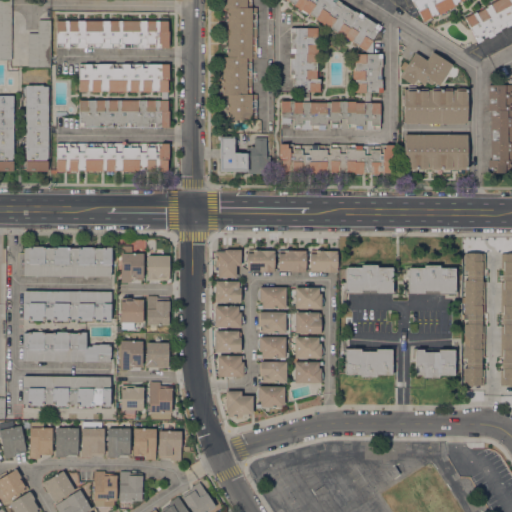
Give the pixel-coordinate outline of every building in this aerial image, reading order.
[(0,0),(9,0),(9,59),(0,59),(0,0)] [(251,0),(251,7),(256,7),(256,58),(251,58),(251,94),(256,94),(256,120),(227,120),(227,95),(222,95),(222,56),(227,56),(227,8),(222,8),(222,0),(251,0)] [(301,27),(309,14),(301,9),(300,10),(293,6),(293,4),(286,0),(338,0),(341,2),(341,3),(354,11),(354,10),(358,13),(359,12),(363,15),(362,15),(376,24),(376,23),(381,26),(372,39),(372,54),(381,54),(381,66),(380,66),(380,79),(381,79),(381,92),(354,92),(354,79),(353,79),(353,66),(354,66),(354,54),(365,54),(365,50),(343,36),(343,37),(337,34),(337,33),(329,27),(329,28),(321,24),(322,23),(314,18),(308,27),(317,27),(317,44),(318,44),(318,53),(317,53),(317,78),(319,78),(319,91),(293,91),(293,78),(289,78),(289,53),(290,53),(290,48),(290,40),(289,40),(289,27),(301,27)] [(433,14),(423,20),(412,0),(411,1),(410,0),(461,0),(456,3),(457,4),(435,16),(433,14)] [(511,0),(511,23),(506,27),(505,26),(499,29),(500,30),(493,34),(494,35),(488,38),(487,36),(482,39),(482,40),(476,43),(474,38),(475,37),(469,27),(464,18),(475,12),(476,13),(487,7),(486,5),(496,0),(511,0)] [(27,33),(39,33),(39,19),(49,19),(49,67),(27,67),(27,33)] [(167,20),(167,31),(168,31),(168,47),(56,47),(56,20),(167,20)] [(431,51),(452,64),(439,85),(433,81),(431,84),(426,81),(424,84),(419,81),(418,83),(415,81),(413,84),(399,76),(414,52),(426,60),(431,51)] [(78,91),(78,64),(168,64),(168,80),(167,80),(167,91),(78,91)] [(487,84),(511,84),(511,109),(511,160),(511,173),(487,173),(487,172),(485,172),(485,168),(487,168),(487,159),(489,159),(490,110),(487,110),(487,84)] [(47,158),(46,158),(46,161),(47,161),(47,171),(25,171),(25,161),(27,161),(27,158),(25,158),(25,85),(43,85),(43,86),(48,86),(47,158)] [(403,123),(403,88),(467,88),(467,124),(403,123)] [(13,158),(11,158),(11,161),(13,161),(13,171),(0,171),(0,95),(13,95),(13,158)] [(167,100),(167,127),(78,127),(78,100),(167,100)] [(293,101),(293,102),(330,102),(330,101),(354,101),(354,102),(379,102),(379,129),(354,129),(354,128),(329,128),(329,129),(292,129),(292,128),(280,128),(280,101),(293,101)] [(467,134),(467,169),(403,169),(403,134),(467,134)] [(219,136),(233,136),(233,153),(245,153),(245,146),(254,146),(254,137),(269,137),(269,173),(246,173),(246,171),(219,171),(219,136)] [(167,143),(167,170),(56,170),(56,143),(167,143)] [(293,144),(293,145),(329,145),(329,144),(354,144),(354,145),(379,146),(379,144),(393,144),(393,172),(379,172),(379,173),(354,172),(354,171),(329,171),(329,172),(292,172),(292,171),(279,170),(279,144),(293,144)] [(23,275),(23,247),(28,247),(30,247),(30,246),(42,246),(42,247),(44,247),(44,248),(52,248),(52,247),(55,247),(55,246),(66,246),(66,247),(69,247),(69,248),(77,248),(77,247),(79,247),(79,246),(91,247),(91,248),(94,248),(102,248),(104,248),(104,247),(111,247),(111,276),(23,275)] [(240,265),(235,265),(235,277),(217,277),(217,266),(214,266),(214,251),(215,251),(215,249),(225,249),(225,250),(240,249),(240,265)] [(259,271),(259,270),(246,270),(246,250),(273,250),(273,271),(259,271)] [(290,271),(278,271),(278,250),(305,251),(305,272),(290,271)] [(322,272),(322,271),(309,271),(309,250),(336,250),(336,272),(322,272)] [(142,253),(142,275),(143,275),(143,279),(131,279),(131,282),(120,282),(121,253),(142,253)] [(484,313),(482,312),(482,325),(484,325),(484,356),(482,356),(482,369),(483,369),(483,385),(460,385),(461,343),(463,343),(463,324),(466,324),(466,319),(462,319),(462,314),(463,314),(463,280),(467,280),(467,270),(464,270),(464,253),(484,253),(484,269),(482,269),(482,281),(484,281),(484,313)] [(500,369),(502,369),(502,356),(500,356),(500,325),(503,325),(503,313),(500,313),(500,281),(503,281),(503,269),(500,269),(500,253),(511,253),(511,385),(500,385),(500,369)] [(168,256),(168,274),(169,274),(168,280),(146,280),(147,255),(168,256)] [(361,267),(361,264),(376,264),(376,267),(392,267),(391,294),(345,294),(345,267),(361,267)] [(423,267),(423,265),(439,265),(439,268),(454,268),(454,294),(408,294),(408,267),(423,267)] [(214,281),(238,281),(238,282),(240,282),(240,289),(241,289),(241,302),(214,302),(214,281)] [(321,305),(321,308),(294,308),(294,287),(306,287),(306,286),(323,287),(323,295),(321,295),(321,296),(321,297),(322,298),(322,301),(322,303),(321,305)] [(258,287),(285,287),(285,308),(261,308),(261,301),(258,301),(258,299),(257,297),(257,295),(257,293),(257,291),(258,289),(258,287)] [(110,291),(110,321),(104,321),(104,320),(101,320),(101,319),(93,319),(93,320),(91,320),(79,320),(76,320),(76,319),(68,319),(68,320),(66,320),(54,320),(52,320),(52,319),(44,319),(44,320),(41,320),(30,320),(30,319),(27,319),(23,319),(23,291),(110,291)] [(146,325),(146,296),(156,296),(156,298),(168,298),(168,325),(146,325)] [(133,329),(121,328),(121,322),(120,322),(120,298),(142,298),(142,322),(133,322),(133,329)] [(240,327),(214,327),(214,306),(226,306),(226,305),(238,305),(238,312),(240,312),(240,314),(241,315),(242,317),(242,319),(242,321),(241,323),(240,323),(240,327)] [(261,333),(261,326),(259,326),(259,312),(285,312),(285,333),(261,333)] [(294,333),(294,312),(318,312),(318,313),(320,313),(320,320),(321,320),(321,332),(320,332),(320,333),(294,333)] [(22,361),(22,332),(27,332),(29,332),(29,331),(41,331),(41,332),(44,332),(44,333),(52,333),(52,332),(54,332),(54,331),(66,331),(66,332),(68,332),(68,333),(76,333),(76,332),(79,332),(85,332),(85,346),(91,346),(91,344),(98,344),(110,344),(110,362),(22,361)] [(213,352),(214,331),(238,331),(238,332),(240,332),(240,338),(241,338),(240,351),(240,352),(213,352)] [(258,336),(285,336),(285,357),(260,357),(258,357),(258,348),(257,346),(256,345),(256,342),(257,340),(258,339),(258,336)] [(320,354),(320,358),(294,358),(294,337),(306,337),(306,336),(322,336),(322,340),(318,340),(318,343),(320,343),(320,345),(322,347),(322,350),(322,353),(320,354)] [(141,341),(141,364),(142,364),(142,367),(130,367),(130,370),(119,369),(120,341),(141,341)] [(168,343),(167,368),(145,367),(145,342),(168,343)] [(375,374),(375,377),(360,377),(360,374),(344,374),(344,348),(391,348),(391,365),(393,365),(393,373),(391,373),(391,374),(375,374)] [(438,375),(438,377),(422,377),(423,375),(415,375),(415,348),(454,348),(454,375),(438,375)] [(243,376),(216,376),(217,355),(228,355),(243,355),(243,358),(240,358),(240,362),(242,362),(242,364),(244,364),(244,366),(245,369),(244,371),(244,372),(243,373),(243,376)] [(286,361),(285,382),(261,382),(261,380),(260,380),(260,374),(258,374),(258,363),(260,363),(260,361),(286,361)] [(320,379),(320,382),(293,382),(294,361),(306,361),(322,361),(322,365),(318,365),(318,368),(320,368),(320,370),(321,372),(322,374),(322,377),(320,379)] [(110,376),(109,406),(101,406),(101,404),(92,404),(92,406),(76,406),(76,405),(68,404),(68,405),(51,405),(51,404),(43,404),(43,405),(27,405),(27,404),(22,404),(22,376),(110,376)] [(171,419),(149,418),(149,412),(148,412),(149,382),(159,382),(159,386),(171,386),(171,412),(171,419)] [(133,417),(121,417),(121,410),(120,410),(120,385),(142,385),(142,410),(133,410),(133,417)] [(257,386),(283,386),(283,405),(279,405),(279,407),(260,407),(260,400),(257,400),(257,397),(256,396),(255,393),(255,391),(257,388),(257,386)] [(240,391),(240,396),(252,396),(252,414),(241,414),(241,416),(226,416),(226,407),(225,407),(225,391),(240,391)] [(0,439),(0,422),(12,420),(13,426),(20,425),(25,451),(14,454),(14,456),(4,458),(0,439)] [(29,458),(29,427),(30,427),(30,421),(42,422),(42,427),(51,427),(51,454),(39,454),(39,458),(29,458)] [(100,422),(100,428),(103,428),(103,442),(104,442),(103,454),(91,454),(91,457),(81,457),(81,444),(80,444),(81,428),(82,428),(82,421),(100,422)] [(55,427),(77,428),(77,454),(65,454),(65,457),(55,456),(55,427)] [(129,428),(129,455),(117,455),(117,457),(107,457),(107,428),(129,428)] [(155,428),(155,459),(144,459),(144,455),(132,455),(133,428),(155,428)] [(180,431),(180,460),(169,460),(169,458),(158,458),(158,430),(180,431)] [(0,489),(0,478),(15,469),(20,477),(18,478),(19,479),(20,479),(20,480),(22,479),(28,488),(23,491),(22,490),(6,500),(0,489)] [(74,489),(53,501),(47,491),(46,491),(41,482),(47,479),(62,470),(74,489)] [(93,500),(93,471),(104,471),(104,475),(107,475),(116,475),(116,478),(115,500),(93,500)] [(119,500),(119,471),(129,471),(129,473),(141,473),(141,500),(119,500)] [(205,511),(192,511),(181,495),(191,489),(190,487),(199,481),(215,506),(205,511)] [(90,508),(83,511),(58,511),(54,505),(65,498),(79,489),(90,508)] [(29,491),(34,499),(33,500),(34,502),(36,501),(41,510),(37,511),(13,511),(8,503),(29,491)] [(160,511),(159,510),(169,503),(168,501),(177,496),(187,511),(160,511)]
